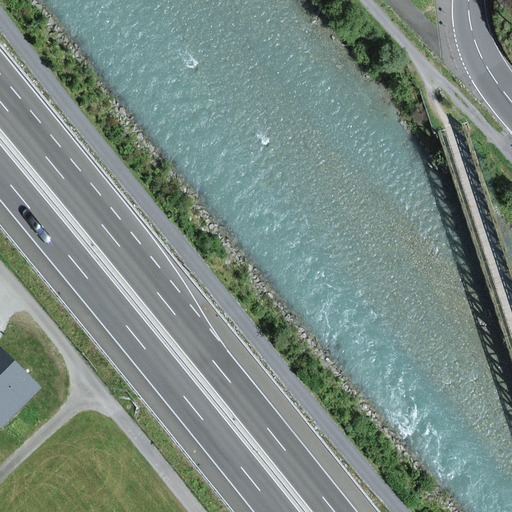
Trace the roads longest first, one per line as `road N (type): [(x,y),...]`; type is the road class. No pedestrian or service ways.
road 1 (track): [(0,4),(221,295),(402,511)]
road 2 (motorway): [(338,511),(0,99)]
road 3 (motorway): [(0,176),(275,511)]
road 4 (track): [(191,511),(0,265)]
road 5 (track): [(90,386),(0,472)]
